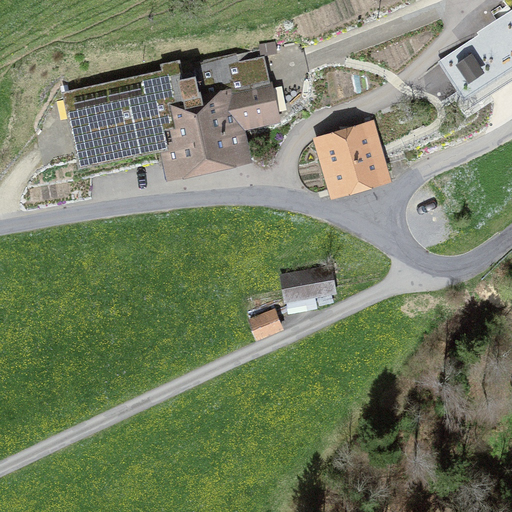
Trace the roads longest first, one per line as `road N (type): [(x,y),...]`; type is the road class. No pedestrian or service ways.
road 1 (track): [(0,469),(325,320),(376,293),(416,258)]
road 2 (unclassified): [(379,221),(242,196),(0,226)]
road 3 (track): [(511,235),(480,259),(450,267),(416,258),(379,221),(421,173),(511,129)]
road 4 (track): [(277,198),(302,135),(414,69),(466,18),(461,0)]
road 5 (track): [(459,0),(280,73)]
